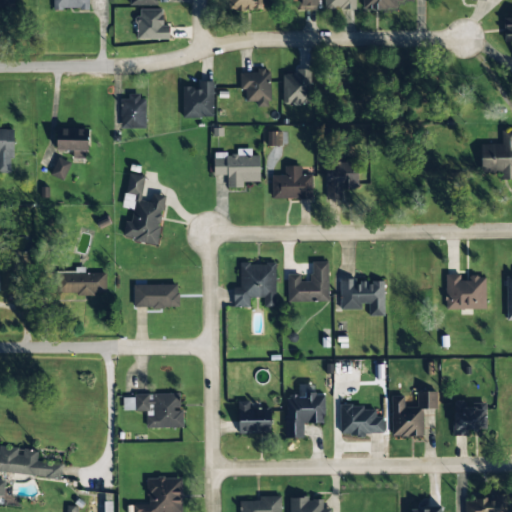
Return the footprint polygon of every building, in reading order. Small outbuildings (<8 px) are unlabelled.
[(0,0),(0,7),(15,8),(14,0),(0,0)] [(52,0),(52,9),(89,10),(88,0),(52,0)] [(264,10),(263,0),(227,0),(228,10),(264,10)] [(316,11),(316,0),(292,0),(293,1),(297,1),(297,10),(316,11)] [(324,0),(324,9),(355,8),(354,0),(324,0)] [(362,0),(362,10),(396,10),(395,0),(362,0)] [(163,10),(137,10),(136,39),(169,39),(169,26),(163,25),(163,10)] [(511,14),(503,15),(504,42),(511,41),(511,14)] [(239,73),(240,90),(245,90),(245,102),(257,102),(257,107),(269,107),(268,68),(257,69),(257,73),(239,73)] [(282,74),(282,105),(309,105),(310,69),(295,69),(295,75),(282,74)] [(182,117),(212,118),(213,82),(198,81),(198,87),(183,87),(182,117)] [(120,129),(145,128),(144,96),(128,96),(128,99),(119,99),(120,129)] [(88,129),(56,128),(56,151),(72,151),(72,158),(87,159),(88,129)] [(12,130),(0,130),(0,173),(13,173),(12,130)] [(511,130),(501,130),(501,144),(480,145),(481,173),(501,173),(501,180),(511,179),(511,130)] [(281,132),(266,132),(267,146),(281,146),(281,132)] [(227,188),(243,187),(243,182),(259,182),(259,155),(251,156),(251,149),(236,149),(236,155),(225,156),(225,152),(213,153),(214,176),(226,176),(227,188)] [(63,181),(71,163),(58,157),(50,175),(63,181)] [(340,200),(341,187),(355,187),(356,163),(326,163),(326,199),(340,200)] [(271,199),(311,199),(312,175),(301,175),(301,166),(284,166),(284,176),(272,175),(271,199)] [(157,244),(164,196),(152,194),(150,202),(141,201),(144,176),(127,174),(122,208),(133,209),(131,222),(125,221),(122,239),(157,244)] [(287,275),(287,302),(328,302),(328,262),(311,262),(311,282),(300,282),(300,274),(287,275)] [(276,307),(275,263),(239,264),(240,287),(232,288),(232,307),(250,307),(250,298),(263,298),(263,307),(276,307)] [(105,273),(83,273),(83,271),(57,270),(56,294),(95,295),(95,293),(105,293),(105,273)] [(444,274),(445,310),(486,309),(485,276),(468,276),(468,281),(460,281),(460,274),(444,274)] [(340,310),(360,309),(360,304),(368,304),(368,317),(384,316),(383,282),(354,282),(354,279),(339,279),(340,310)] [(133,285),(133,309),(178,307),(178,284),(133,285)] [(436,392),(417,392),(417,407),(404,407),(403,396),(390,396),(391,437),(423,436),(422,409),(436,409),(436,392)] [(135,395),(135,411),(146,411),(146,428),(183,428),(182,409),(180,409),(180,394),(135,395)] [(324,394),(285,395),(286,439),(303,438),(303,423),(324,423),(324,394)] [(270,409),(250,409),(249,401),(236,401),(238,433),(271,432),(270,409)] [(453,436),(467,436),(467,430),(485,430),(485,403),(454,402),(453,436)] [(382,435),(382,417),(376,417),(376,407),(339,407),(339,435),(382,435)] [(0,496),(3,497),(5,481),(0,480),(0,473),(61,479),(63,464),(37,462),(38,450),(20,449),(20,448),(0,446),(0,496)] [(182,511),(183,478),(147,477),(147,504),(133,504),(133,511),(182,511)] [(280,511),(280,498),(236,499),(236,511),(280,511)] [(289,511),(332,511),(332,509),(323,509),(323,498),(289,498),(289,511)] [(507,511),(507,498),(465,498),(465,511),(507,511)]
